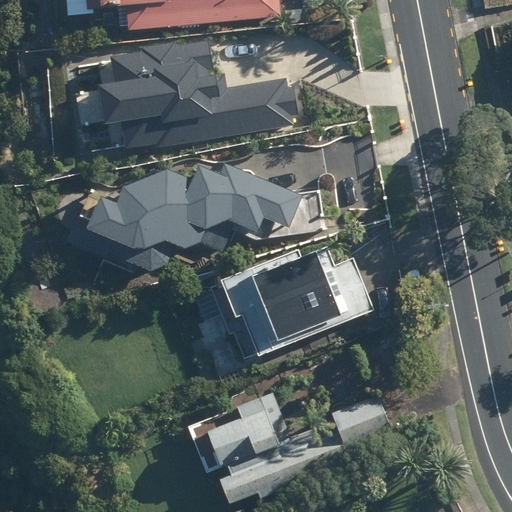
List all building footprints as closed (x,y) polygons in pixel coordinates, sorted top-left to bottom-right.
[(88,0),(88,4),(123,3),(124,26),(284,23),(283,0),(88,0)] [(215,38),(119,55),(123,77),(110,79),(117,117),(126,116),(132,148),(295,119),(294,115),(303,113),(298,86),(290,87),(288,78),(229,88),(226,72),(207,75),(206,71),(220,68),(215,38)] [(124,199),(94,188),(75,238),(157,270),(176,264),(168,239),(176,237),(180,247),(209,237),(214,226),(239,216),(265,225),(270,212),(299,222),(310,191),(234,165),(232,170),(211,163),(206,177),(174,165),(134,180),(124,199)] [(376,308),(356,259),(343,264),(335,245),(307,256),(305,251),(219,286),(249,360),(376,308)] [(284,392),(194,424),(209,468),(219,464),(232,498),(347,457),(341,441),(395,422),(385,393),(296,425),(284,392)]
